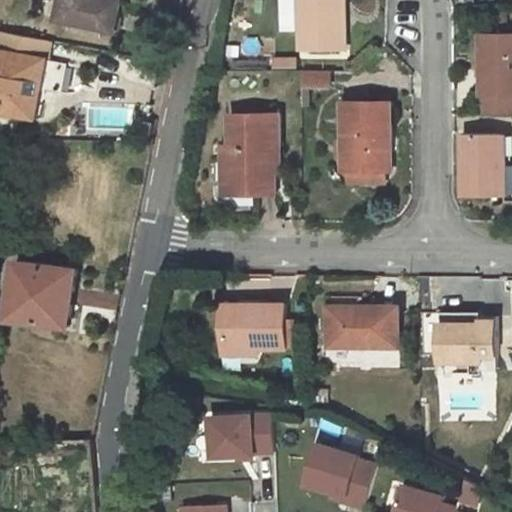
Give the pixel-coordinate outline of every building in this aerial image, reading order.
[(61,0),(57,20),(114,32),(120,3),(110,0),(61,0)] [(303,28),(304,49),(347,49),(346,0),(296,0),(296,29),(303,28)] [(296,29),(295,49),(304,49),(303,28),(296,29)] [(511,34),(482,35),(482,93),(485,93),(485,113),(511,112),(511,34)] [(47,57),(0,48),(0,108),(44,117),(49,94),(40,92),(47,57)] [(330,86),(330,70),(304,70),(304,86),(330,86)] [(345,102),(344,169),(390,169),(390,139),(392,139),(392,102),(345,102)] [(281,184),(282,113),(238,113),(235,113),(234,144),(227,145),(227,184),(256,184),(281,184)] [(466,133),(464,194),(507,195),(507,161),(503,161),(503,133),(466,133)] [(227,194),(257,193),(256,184),(227,184),(227,194)] [(281,184),(256,184),(257,193),(281,193),(281,184)] [(22,259),(14,317),(71,326),(80,268),(22,259)] [(332,304),(362,304),(362,294),(332,293),(332,304)] [(225,303),(226,346),(260,346),(287,346),(287,303),(225,303)] [(332,304),(332,343),(399,344),(399,305),(362,304),(332,304)] [(444,323),(444,359),(484,361),(483,370),(499,370),(499,315),(484,316),(483,323),(444,323)] [(484,361),(444,359),(444,370),(483,370),(484,361)] [(275,413),(215,414),(216,454),(256,453),(256,451),(276,450),(275,413)] [(361,454),(320,442),(308,482),(334,490),(347,494),(346,500),(366,506),(379,464),(360,458),(361,454)] [(446,495),(407,483),(398,511),(457,511),(458,511),(459,507),(443,502),(446,495)] [(334,490),(333,496),(346,500),(347,494),(334,490)]
